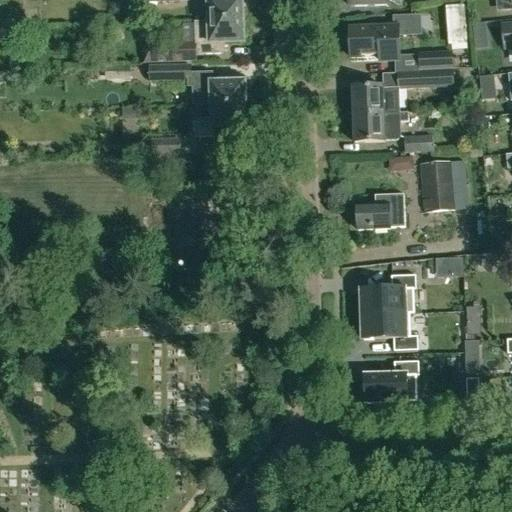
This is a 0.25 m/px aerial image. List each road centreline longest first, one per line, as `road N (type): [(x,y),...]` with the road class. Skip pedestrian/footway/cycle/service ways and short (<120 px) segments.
road 1 (unclassified): [(303,422),(312,377),(301,0)]
road 2 (residential): [(511,454),(398,458),(340,445),(303,422)]
